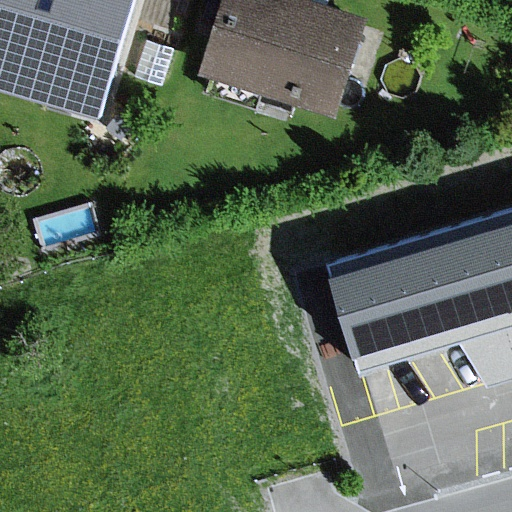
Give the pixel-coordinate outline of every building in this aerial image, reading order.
[(0,0),(0,82),(106,115),(141,0),(0,0)] [(371,13),(329,0),(227,0),(205,72),(340,114),(371,13)] [(147,39),(136,76),(165,84),(176,48),(147,39)] [(511,206),(334,259),(354,327),(511,280),(511,206)] [(403,331),(351,347),(369,403),(421,386),(403,331)]
